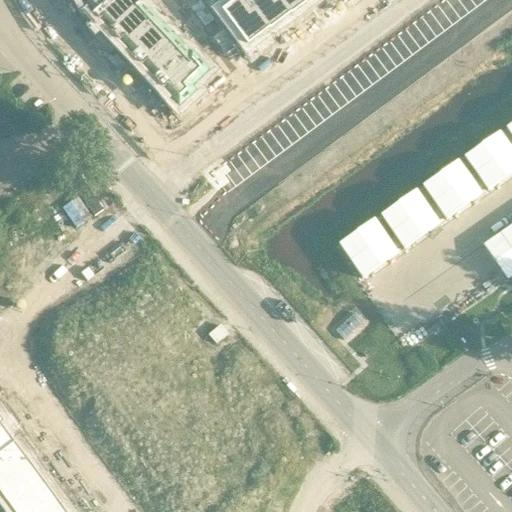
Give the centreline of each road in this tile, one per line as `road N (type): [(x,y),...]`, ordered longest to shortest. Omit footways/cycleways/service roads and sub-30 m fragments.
road 1 (unclassified): [(369,438),(148,192)]
road 2 (residential): [(176,172),(407,0)]
road 3 (residential): [(176,172),(29,0)]
road 4 (residential): [(122,511),(0,341)]
road 5 (residential): [(148,192),(0,295)]
